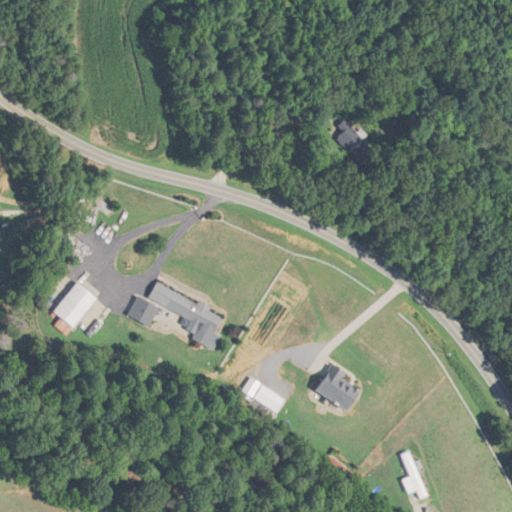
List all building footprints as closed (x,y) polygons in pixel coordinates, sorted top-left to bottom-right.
[(335,125),(340,132),(336,135),(352,158),(366,148),(344,118),(335,125)] [(57,325),(69,335),(101,296),(81,280),(55,310),(63,317),(57,325)] [(192,318),(186,333),(217,348),(223,335),(217,332),(226,314),(158,283),(150,299),(192,318)] [(151,325),(160,306),(139,296),(130,315),(151,325)] [(342,412),(357,389),(325,367),(310,390),(342,412)] [(431,494),(411,451),(402,455),(422,499),(431,494)]
